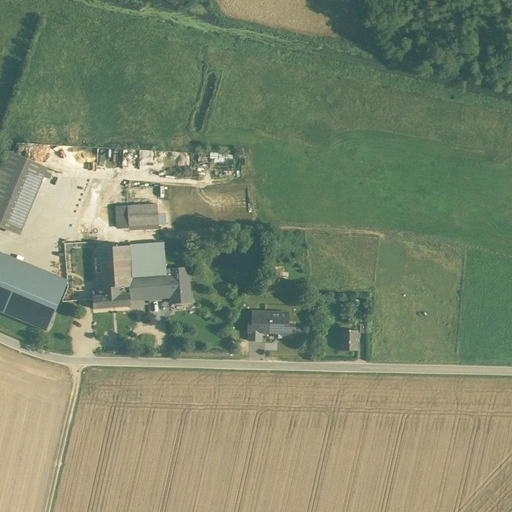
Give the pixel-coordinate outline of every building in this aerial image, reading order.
[(39,165),(5,151),(0,163),(0,200),(21,209),(39,165)] [(47,168),(39,165),(21,209),(12,232),(19,235),(47,168)] [(211,218),(212,211),(210,203),(206,197),(199,192),(192,191),(184,193),(178,197),(174,204),(172,211),(174,219),(178,225),(185,229),(192,231),(200,229),(206,225),(211,218)] [(21,209),(0,200),(0,226),(12,232),(21,209)] [(157,204),(127,206),(128,226),(158,224),(157,204)] [(165,270),(188,268),(185,241),(163,242),(165,270)] [(163,242),(129,246),(131,276),(157,274),(162,273),(163,274),(166,274),(165,270),(163,242)] [(129,246),(94,248),(97,296),(124,294),(124,287),(132,287),(131,276),(129,246)] [(0,262),(64,290),(68,280),(0,251),(0,262)] [(0,311),(47,331),(64,290),(0,262),(0,311)] [(188,268),(165,270),(166,274),(169,273),(170,297),(171,303),(190,302),(188,268)] [(275,280),(286,280),(286,271),(275,272),(275,280)] [(157,274),(159,298),(170,297),(169,273),(166,274),(163,274),(162,273),(157,274)] [(159,298),(157,274),(131,276),(132,287),(124,287),(124,294),(129,293),(130,300),(159,298)] [(97,296),(92,296),(93,309),(130,306),(130,300),(129,293),(124,294),(97,296)] [(288,313),(269,313),(269,317),(252,316),(251,329),(261,329),(269,330),(269,333),(275,333),(275,337),(280,337),(281,335),(291,335),(291,325),(288,325),(288,313)] [(261,329),(251,329),(251,341),(261,341),(261,329)] [(357,331),(340,330),(340,351),(357,351),(357,331)]
